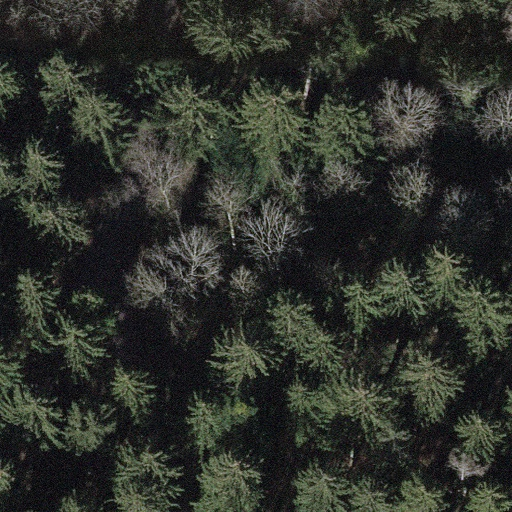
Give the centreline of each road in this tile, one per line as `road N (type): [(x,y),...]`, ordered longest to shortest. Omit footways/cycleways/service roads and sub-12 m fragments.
road 1 (track): [(163,0),(108,289),(0,447)]
road 2 (track): [(108,289),(184,511)]
